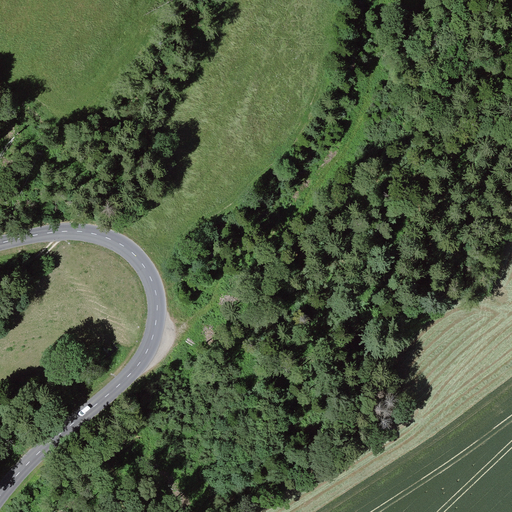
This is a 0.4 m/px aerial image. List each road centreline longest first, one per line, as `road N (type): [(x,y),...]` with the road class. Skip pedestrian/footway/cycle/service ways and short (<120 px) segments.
road 1 (track): [(134,369),(199,317),(246,253),(323,180),(368,83),(377,0)]
road 2 (tertiary): [(0,494),(20,467),(134,369),(155,332),(161,294),(147,267),(116,240),(67,231),(0,243)]
